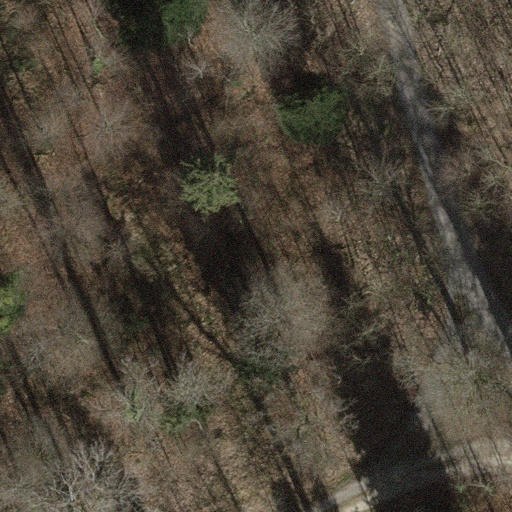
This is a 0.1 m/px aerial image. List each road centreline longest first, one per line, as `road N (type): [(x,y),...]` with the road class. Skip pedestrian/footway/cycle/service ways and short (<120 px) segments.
road 1 (track): [(511,353),(485,314),(415,98),(397,0)]
road 2 (track): [(511,461),(431,460),(315,511)]
road 3 (track): [(431,460),(485,314)]
